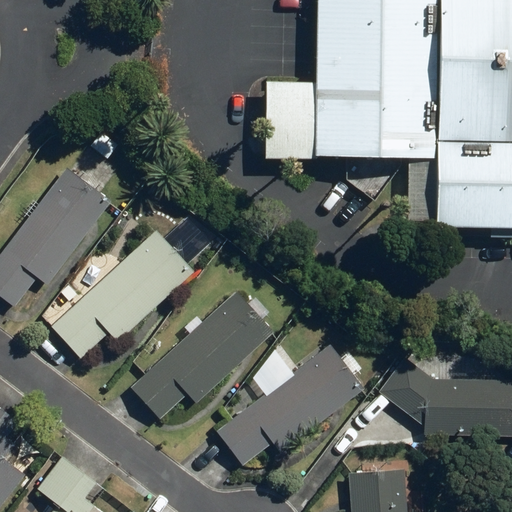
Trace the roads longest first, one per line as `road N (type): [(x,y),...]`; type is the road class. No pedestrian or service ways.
road 1 (residential): [(215,511),(0,351)]
road 2 (residential): [(61,0),(84,10),(98,29),(96,62),(69,81),(27,78)]
